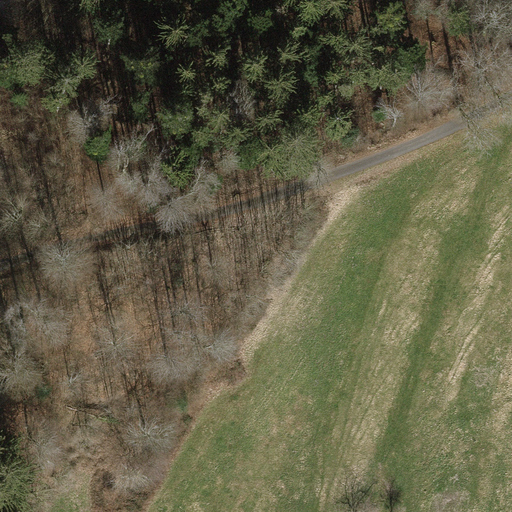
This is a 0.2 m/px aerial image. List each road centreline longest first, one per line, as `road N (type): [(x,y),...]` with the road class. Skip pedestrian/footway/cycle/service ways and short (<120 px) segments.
road 1 (track): [(0,271),(349,168),(455,126),(511,92)]
road 2 (track): [(511,139),(502,145),(437,318),(393,467)]
